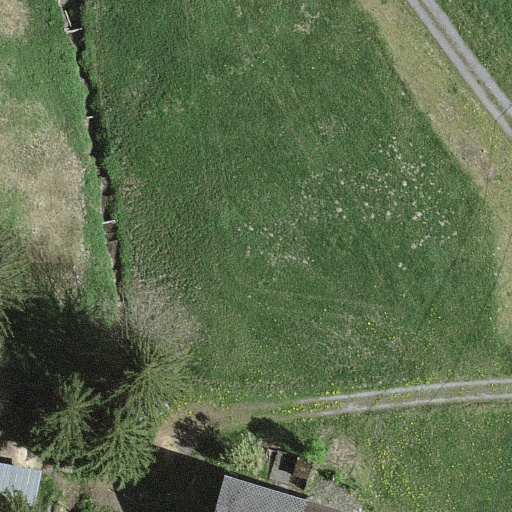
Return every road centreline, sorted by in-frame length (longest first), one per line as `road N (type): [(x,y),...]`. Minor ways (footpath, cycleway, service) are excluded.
road 1 (track): [(511,389),(178,416)]
road 2 (track): [(407,0),(511,124)]
